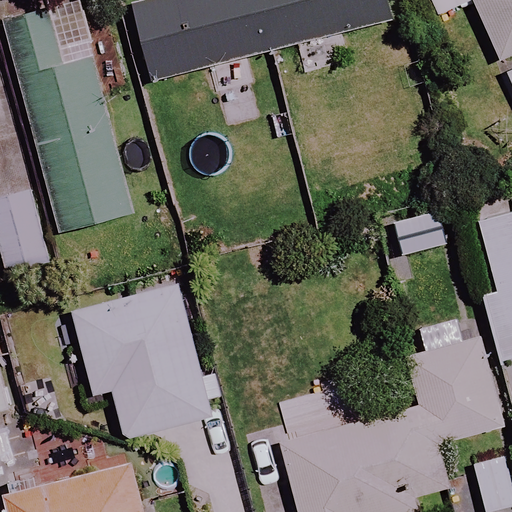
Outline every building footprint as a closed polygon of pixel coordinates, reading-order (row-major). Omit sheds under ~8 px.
[(158,0),(131,7),(150,83),(397,22),(391,0),(158,0)] [(511,0),(431,0),(440,18),(473,3),(500,63),(511,89),(511,0)] [(49,50),(40,17),(1,28),(61,238),(139,215),(88,38),(49,50)] [(34,194),(0,201),(0,249),(6,274),(50,264),(34,194)] [(511,212),(478,222),(498,294),(481,298),(499,365),(511,361),(511,212)] [(437,247),(429,217),(398,225),(406,256),(437,247)] [(94,399),(115,394),(126,436),(212,414),(199,364),(180,286),(73,312),(94,399)] [(452,491),(441,446),(503,431),(480,334),(403,353),(416,408),(280,441),(297,511),(409,511),(407,502),(452,491)] [(0,362),(0,417),(13,414),(0,362)] [(8,497),(10,511),(148,511),(139,469),(8,497)]
